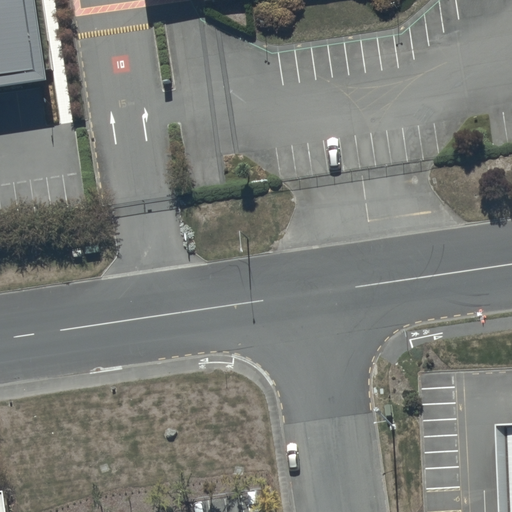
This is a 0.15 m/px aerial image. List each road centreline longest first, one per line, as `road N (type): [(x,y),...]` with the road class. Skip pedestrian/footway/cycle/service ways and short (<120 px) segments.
road 1 (tertiary): [(0,339),(321,292)]
road 2 (unclassified): [(321,292),(351,511)]
road 3 (tertiary): [(321,292),(511,264)]
